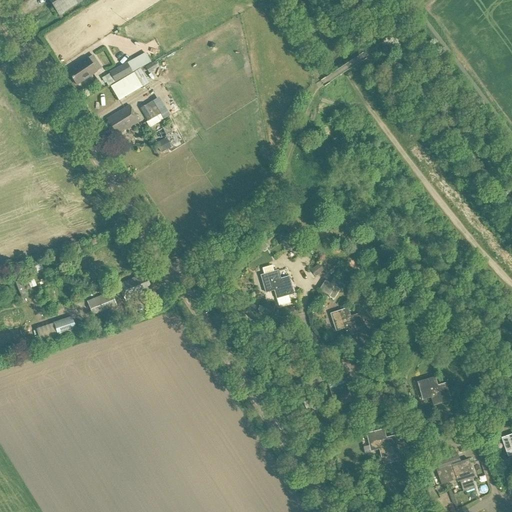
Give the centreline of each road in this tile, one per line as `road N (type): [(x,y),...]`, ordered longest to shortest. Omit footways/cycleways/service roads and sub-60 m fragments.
road 1 (tertiary): [(330,511),(0,13)]
road 2 (track): [(361,99),(511,286)]
